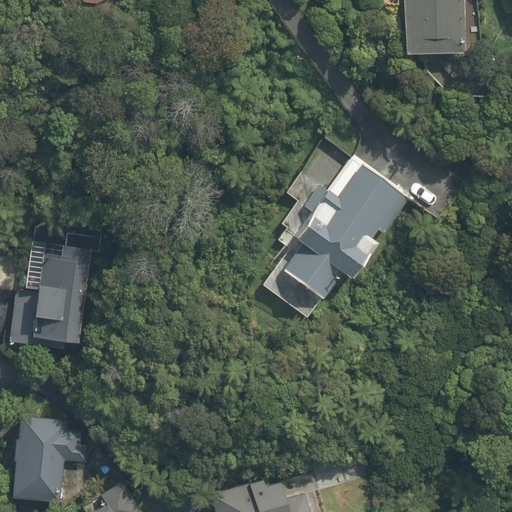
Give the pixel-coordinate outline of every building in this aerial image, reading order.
[(458,0),(395,0),(394,59),(458,61),(458,0)] [(511,0),(500,0),(508,22),(511,20),(511,0)] [(284,242),(265,265),(305,297),(326,270),(335,276),(400,194),(351,155),(325,187),(310,175),(277,216),(284,221),(274,234),(284,242)] [(91,228),(32,218),(25,261),(0,257),(0,289),(14,292),(6,338),(27,341),(29,329),(74,336),(91,228)] [(82,457),(84,417),(10,414),(7,491),(60,494),(62,456),(82,457)] [(289,511),(279,471),(207,488),(213,511),(289,511)] [(137,511),(140,511),(122,478),(67,509),(68,511),(137,511)]
